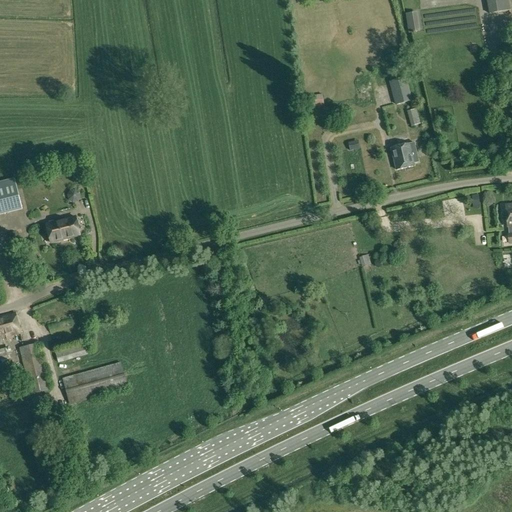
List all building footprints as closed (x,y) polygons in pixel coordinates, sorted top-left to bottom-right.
[(486,0),(489,13),(492,13),(510,10),(510,8),(508,0),(486,0)] [(418,31),(415,13),(405,14),(408,33),(418,31)] [(389,83),(395,105),(410,101),(404,78),(389,83)] [(311,107),(323,106),(322,95),(310,96),(311,107)] [(419,163),(414,143),(391,148),(396,170),(414,165),(414,164),(419,163)] [(0,214),(22,209),(14,179),(0,182),(0,214)] [(69,190),(66,195),(67,200),(71,203),(76,202),(79,198),(78,193),(74,189),(69,190)] [(80,236),(75,217),(46,225),(51,243),(80,236)] [(0,360),(8,358),(7,353),(4,345),(2,338),(20,333),(15,313),(0,317),(0,360)] [(38,344),(20,349),(31,394),(49,390),(38,344)] [(85,344),(55,352),(58,362),(88,354),(85,344)] [(120,363),(62,379),(70,405),(127,388),(120,363)] [(17,378),(25,376),(23,368),(15,370),(17,378)]
